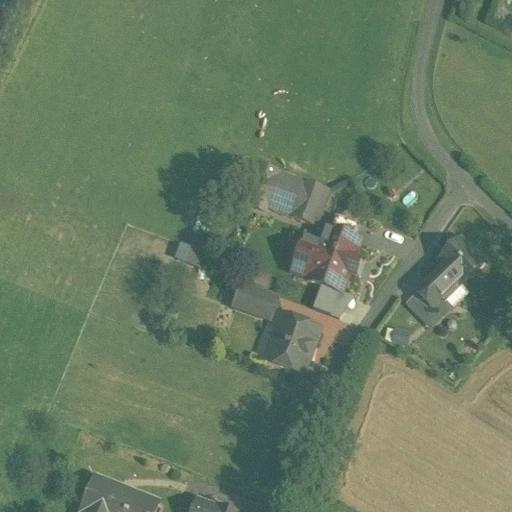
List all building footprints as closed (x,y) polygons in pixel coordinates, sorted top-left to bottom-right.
[(303,185),(260,169),(245,208),(264,215),(265,212),(289,221),(303,185)] [(329,195),(303,185),(289,221),(316,230),(329,195)] [(361,246),(326,233),(320,249),(305,244),(293,274),(308,280),(307,285),(342,298),(350,277),(355,279),(362,262),(355,260),(360,246),(361,247),(361,246)] [(200,234),(188,265),(210,273),(222,242),(200,234)] [(461,242),(438,265),(444,271),(419,296),(437,315),(447,305),(441,299),(457,284),(461,288),(484,266),(461,242)] [(277,300),(243,288),(235,308),(269,321),(277,300)] [(320,334),(282,320),(273,344),(275,345),(267,364),(266,364),(265,365),(303,379),(320,334)] [(130,497),(110,490),(110,489),(96,484),(97,483),(95,482),(83,511),(156,511),(158,507),(130,496),(130,497)] [(225,511),(198,501),(193,511),(225,511)]
